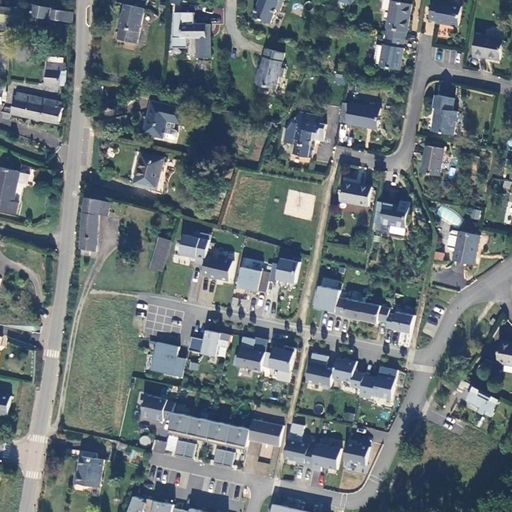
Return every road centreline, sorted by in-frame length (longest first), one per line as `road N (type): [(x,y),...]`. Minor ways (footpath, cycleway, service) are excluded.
road 1 (tertiary): [(36,455),(59,305),(84,0)]
road 2 (residential): [(157,318),(193,311),(429,362)]
road 3 (residential): [(259,482),(351,500),(367,496),(411,404)]
road 4 (residential): [(425,72),(403,167),(337,153)]
